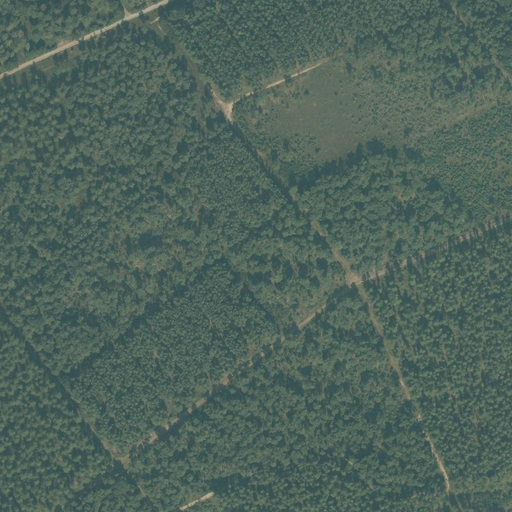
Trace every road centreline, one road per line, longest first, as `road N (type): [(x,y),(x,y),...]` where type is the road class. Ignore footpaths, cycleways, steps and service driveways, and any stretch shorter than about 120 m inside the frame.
road 1 (track): [(511,374),(416,413),(449,484),(445,494),(397,500),(377,493),(348,461),(322,458),(253,473),(171,511)]
road 2 (track): [(195,0),(155,21),(358,282)]
road 3 (track): [(232,103),(226,130),(0,303)]
road 4 (track): [(358,282),(118,463)]
road 5 (track): [(466,0),(224,110)]
road 6 (track): [(0,310),(118,463)]
road 7 (track): [(155,21),(0,90)]
road 8 (track): [(358,282),(511,219)]
road 9 (track): [(416,413),(358,282)]
